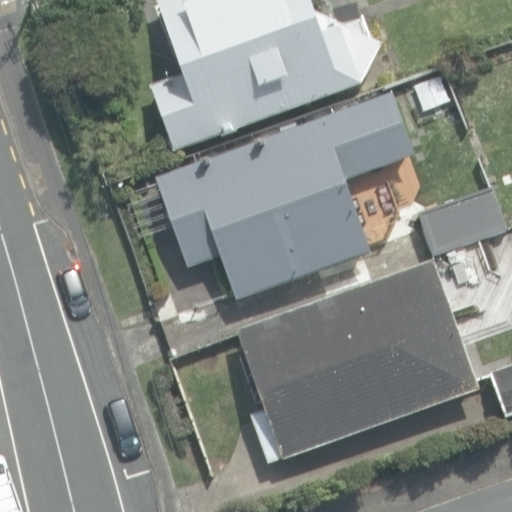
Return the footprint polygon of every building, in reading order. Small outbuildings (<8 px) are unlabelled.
[(150,86),(176,154),(361,86),(383,44),(322,18),(315,0),(163,0),(156,3),(182,74),(150,86)] [(223,256),(239,302),(373,254),(350,191),(371,184),(368,176),(415,159),(392,93),(155,177),(188,269),(223,256)] [(418,215),(434,258),(507,232),(502,217),(511,213),(511,185),(493,193),(491,188),(418,215)] [(251,415),(268,464),(479,392),(454,319),(468,314),(457,285),(444,290),(435,263),(238,330),(247,356),(241,358),(256,403),(265,401),(268,410),(251,415)] [(511,366),(488,375),(505,420),(511,417),(511,366)]
